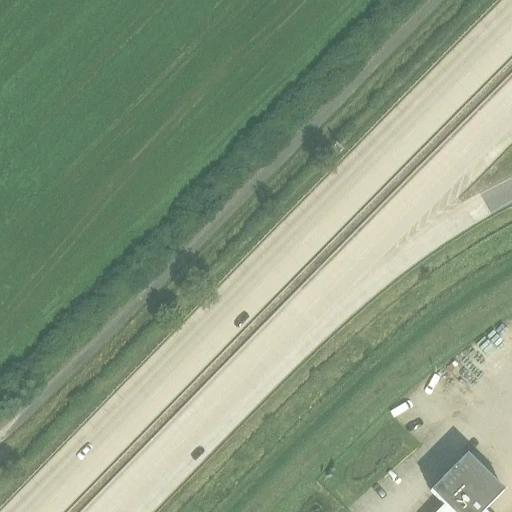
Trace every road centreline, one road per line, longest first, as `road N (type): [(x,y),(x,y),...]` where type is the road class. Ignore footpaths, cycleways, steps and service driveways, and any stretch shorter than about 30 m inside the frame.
road 1 (motorway): [(511,32),(40,511)]
road 2 (track): [(0,430),(437,0)]
road 3 (motorway): [(267,353),(511,102)]
road 4 (motorway): [(267,353),(453,212),(511,189)]
road 5 (motorway): [(112,511),(267,353)]
